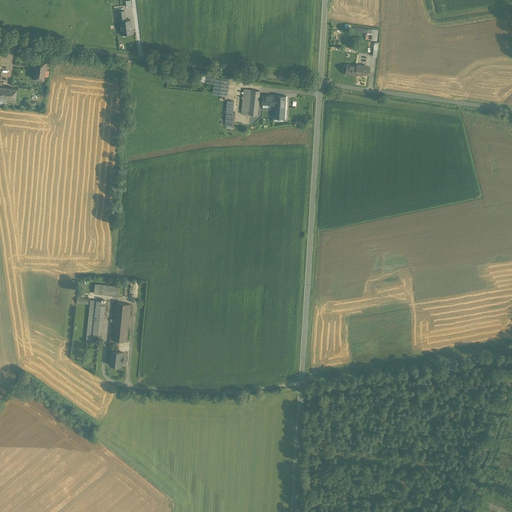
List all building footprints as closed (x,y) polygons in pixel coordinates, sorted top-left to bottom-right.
[(126,20),(125,10),(118,11),(119,22),(121,21),(122,34),(132,33),(131,19),(126,20)] [(47,60),(37,58),(34,77),(45,79),(47,60)] [(360,66),(347,64),(346,73),(356,74),(356,71),(367,73),(368,65),(361,64),(360,66)] [(229,78),(207,75),(206,81),(214,82),(212,92),(227,94),(229,78)] [(17,87),(0,84),(0,98),(5,100),(6,95),(16,97),(17,87)] [(259,90),(244,88),(241,113),(257,115),(259,90)] [(275,95),(262,94),(261,102),(274,103),(275,95)] [(286,96),(275,95),(274,103),(273,116),(284,117),(286,96)] [(229,111),(226,111),(225,125),(233,126),(235,112),(229,111)] [(119,285),(95,283),(94,292),(118,294),(119,285)] [(78,291),(76,302),(88,304),(90,293),(78,291)] [(105,300),(90,299),(86,334),(93,334),(101,335),(105,300)] [(130,302),(116,301),(113,328),(127,329),(130,302)] [(127,329),(113,328),(112,338),(126,339),(127,329)] [(122,351),(111,350),(110,364),(121,365),(121,360),(123,360),(123,356),(122,356),(122,351)]
